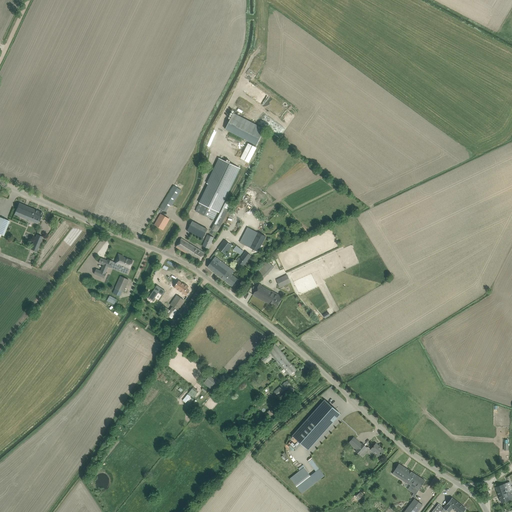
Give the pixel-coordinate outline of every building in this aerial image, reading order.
[(234,113),(225,130),(256,146),(265,129),(234,113)] [(209,183),(196,211),(213,220),(225,196),(226,196),(240,168),(220,159),(208,183),(209,183)] [(174,186),(161,208),(166,211),(168,208),(170,205),(172,206),(181,190),(174,186)] [(225,203),(211,229),(217,232),(231,205),(226,202),(225,203)] [(19,203),(14,214),(29,220),(39,224),(43,213),(19,203)] [(161,214),(157,220),(155,224),(163,229),(169,219),(161,214)] [(227,231),(232,233),(236,225),(232,223),(234,217),(229,215),(223,226),(228,228),(227,231)] [(4,236),(10,221),(0,217),(0,237),(1,235),(4,236)] [(208,229),(192,221),(187,230),(203,239),(208,229)] [(248,227),(240,242),(259,252),(267,236),(248,227)] [(37,234),(30,249),(37,252),(43,237),(37,234)] [(202,246),(209,249),(214,237),(207,235),(202,246)] [(181,239),(179,243),(176,247),(200,261),(205,253),(198,250),(199,249),(181,239)] [(218,249),(226,254),(232,246),(225,240),(218,249)] [(238,258),(237,260),(244,265),(251,256),(246,252),(240,259),(238,258)] [(123,256),(119,254),(115,263),(113,262),(113,261),(108,259),(107,261),(101,258),(99,263),(103,265),(101,271),(96,269),(94,274),(104,278),(106,273),(108,267),(110,267),(112,265),(124,270),(125,267),(129,269),(133,261),(123,257),(123,256)] [(215,257),(210,263),(207,267),(232,286),(237,279),(232,275),(234,271),(215,257)] [(256,272),(263,278),(274,267),(267,260),(256,272)] [(287,274),(276,279),(280,288),(291,282),(287,274)] [(120,276),(115,288),(123,291),(123,292),(128,280),(120,276)] [(174,287),(179,291),(184,294),(189,287),(184,284),(179,281),(174,287)] [(277,306),(281,299),(283,297),(260,284),(253,295),(269,304),(270,302),(277,306)] [(165,294),(157,288),(149,297),(153,301),(158,295),(161,298),(165,294)] [(110,295),(107,301),(114,305),(117,299),(110,295)] [(171,305),(174,307),(178,310),(184,301),(177,296),(171,305)] [(271,347),(268,350),(277,361),(280,365),(283,369),(284,368),(287,371),(285,372),(287,374),(288,373),(290,376),(293,373),(297,370),(294,367),(293,365),(275,344),(271,347)] [(270,354),(262,359),(265,364),(273,359),(270,354)] [(213,386),(213,385),(216,381),(209,376),(206,380),(213,386)] [(287,381),(275,391),(279,395),(291,385),(287,381)] [(194,387),(188,394),(193,398),(199,391),(194,387)] [(293,436),(290,439),(296,444),(298,441),(308,449),(322,434),(340,414),(339,413),(338,413),(337,412),(335,410),(325,400),(293,436)] [(350,441),(349,443),(357,450),(356,451),(360,455),(366,447),(363,444),(362,444),(354,437),(350,441)] [(373,447),(371,450),(379,457),(381,455),(384,451),(376,443),(373,447)] [(425,481),(399,464),(392,474),(419,491),(425,481)] [(290,478),(295,485),(310,474),(304,467),(305,467),(303,465),(298,468),(300,471),(290,478)] [(387,476),(383,472),(364,490),(367,494),(387,476)] [(496,487),(499,495),(510,491),(507,483),(496,487)] [(511,498),(511,497),(510,491),(499,495),(501,503),(511,498)] [(444,511),(446,510),(448,511),(449,511),(452,508),(455,510),(457,511),(463,511),(466,509),(452,498),(449,502),(444,508),(442,506),(441,506),(439,504),(438,503),(438,504),(436,507),(431,511),(444,511)] [(417,511),(423,505),(415,499),(404,511),(417,511)]
